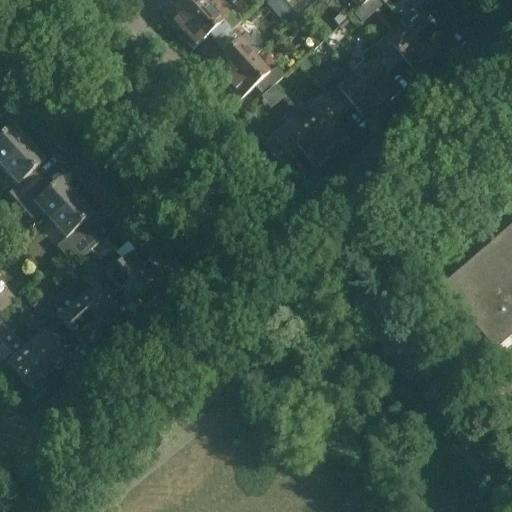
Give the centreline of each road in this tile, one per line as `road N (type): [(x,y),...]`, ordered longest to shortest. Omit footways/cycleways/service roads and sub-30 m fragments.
road 1 (residential): [(108,0),(308,211),(331,200),(485,56),(490,25),(465,0)]
road 2 (residential): [(24,438),(177,298),(179,287),(0,84)]
